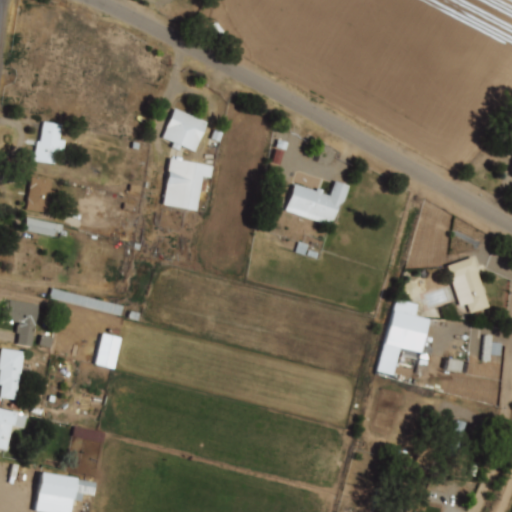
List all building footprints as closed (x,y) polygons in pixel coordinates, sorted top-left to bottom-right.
[(174,109),(205,122),(193,151),(180,145),(178,150),(171,147),(173,143),(162,138),(174,109)] [(511,154),(511,118),(497,147),(511,154)] [(43,122),(60,125),(58,140),(65,141),(63,152),(58,151),(56,165),(33,161),(36,141),(40,141),(43,122)] [(160,204),(193,210),(199,175),(209,177),(211,164),(167,157),(160,204)] [(31,177),(51,180),(46,213),(25,210),(31,177)] [(335,182),(349,187),(343,203),(338,205),(331,225),(286,210),(295,185),(316,192),(318,188),(322,190),(321,194),(330,197),(335,182)] [(60,223),(24,217),(22,230),(57,236),(60,223)] [(37,239),(15,236),(10,274),(32,277),(37,239)] [(446,266),(472,257),(488,307),(470,313),(467,305),(459,307),(446,266)] [(121,306),(50,288),(48,298),(118,315),(121,306)] [(425,318),(413,315),(415,304),(392,298),(375,372),(390,376),(397,347),(418,352),(425,318)] [(9,301),(37,305),(30,345),(15,343),(17,331),(12,330),(14,321),(1,319),(4,304),(8,304),(9,301)] [(117,336),(99,333),(92,364),(111,368),(117,336)] [(484,336),(491,337),(491,341),(501,342),(500,356),(489,355),(489,362),(482,361),(484,336)] [(0,349),(23,352),(16,400),(0,397),(2,385),(0,384),(0,349)] [(0,409),(25,416),(22,428),(12,426),(6,450),(0,448),(0,409)] [(463,423),(456,420),(446,450),(454,452),(463,423)] [(39,473),(35,493),(80,502),(82,494),(93,496),(95,483),(39,473)] [(403,511),(410,486),(429,490),(423,511),(403,511)]
